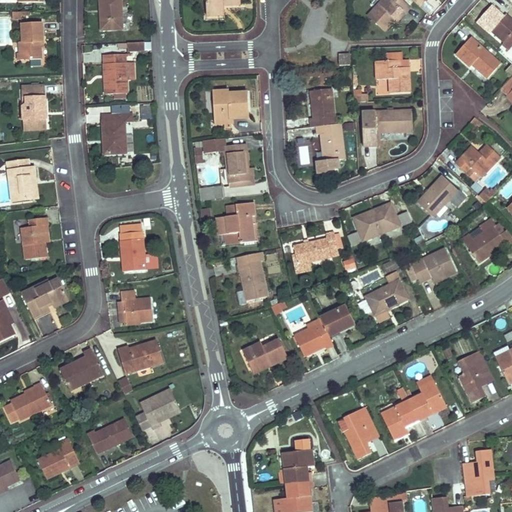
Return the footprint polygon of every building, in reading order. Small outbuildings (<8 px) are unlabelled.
[(99,0),(101,30),(122,29),(121,0),(99,0)] [(240,0),(206,0),(207,16),(220,15),(219,5),(241,4),(240,0)] [(390,0),(391,0),(390,0),(382,0),(368,16),(385,31),(402,12),(404,14),(410,8),(401,0),(390,0)] [(489,34),(491,32),(495,28),(497,30),(494,34),(504,43),(502,45),(509,51),(511,47),(511,20),(506,15),(504,17),(492,6),(477,23),(489,34)] [(402,12),(393,22),(395,24),(404,14),(402,12)] [(42,23),(22,24),(23,42),(20,42),(21,54),(21,60),(41,59),(41,48),(40,42),(43,42),(42,23)] [(470,68),(472,66),(473,64),(475,66),(474,67),(487,79),(501,65),(471,38),(456,55),(470,68)] [(134,43),(134,51),(145,50),(145,42),(134,43)] [(386,54),(386,61),(400,61),(403,60),(402,53),(386,54)] [(126,63),(126,55),(104,56),(106,95),(128,94),(127,79),(135,79),(134,63),(126,63)] [(349,55),(340,55),(341,66),(350,66),(349,55)] [(411,93),(409,68),(400,68),(400,61),(386,61),(376,62),(377,80),(389,79),(390,94),(411,93)] [(507,97),(511,91),(511,78),(500,91),(507,97)] [(23,121),(47,120),(46,96),(43,96),(43,86),(22,87),(23,121)] [(311,119),(312,128),(317,127),(336,125),(331,89),(311,92),(314,119),(311,119)] [(361,90),(353,90),(354,103),(360,103),(360,102),(368,102),(367,95),(361,95),(361,90)] [(213,92),(215,124),(226,124),(226,119),(249,118),(248,93),(229,94),(229,91),(213,92)] [(141,106),(141,114),(154,113),(153,105),(141,106)] [(363,147),(377,146),(377,141),(376,133),(381,133),(412,132),(411,111),(393,111),(388,112),(362,113),(363,147)] [(102,116),(104,140),(108,140),(109,154),(126,153),(125,123),(132,122),(132,114),(102,116)] [(226,119),(226,124),(226,130),(232,129),(232,125),(234,125),(234,119),(226,119)] [(47,130),(47,120),(23,121),(24,131),(47,130)] [(345,159),(341,124),(336,125),(317,127),(318,135),(321,134),(324,161),(317,162),(318,174),(326,173),(329,171),(334,170),(334,169),(333,167),(339,166),(338,160),(345,159)] [(225,147),(224,139),(204,141),(205,154),(221,152),(221,156),(226,156),(229,184),(250,181),(249,170),(246,144),(225,147)] [(480,154),(472,147),(456,164),(465,174),(466,173),(475,182),(480,177),(481,178),(501,158),(488,145),(480,154)] [(301,165),(310,164),(308,146),(299,147),(301,165)] [(35,168),(30,169),(29,161),(8,163),(13,202),(33,199),(31,179),(36,178),(35,168)] [(250,181),(229,184),(229,187),(254,185),(253,170),(249,170),(250,181)] [(433,218),(450,200),(458,190),(443,176),(417,203),(433,218)] [(201,202),(223,199),(222,186),(199,189),(201,202)] [(487,189),(479,197),(486,203),(497,192),(495,189),(493,191),(492,190),(490,193),(487,189)] [(458,190),(450,200),(457,207),(466,198),(458,190)] [(220,235),(221,235),(224,235),(225,243),(225,246),(244,243),(254,242),(252,224),(248,224),(247,217),(251,217),(255,216),(254,203),(227,206),(229,217),(218,218),(220,235)] [(372,211),(382,234),(400,227),(391,204),(372,211)] [(204,224),(211,223),(209,209),(202,210),(204,224)] [(363,242),(382,234),(372,211),(354,218),(363,242)] [(404,226),(411,223),(406,213),(400,215),(404,226)] [(48,225),(48,218),(30,220),(31,227),(22,228),(26,260),(46,257),(43,226),(48,225)] [(462,239),(476,260),(489,251),(492,254),(505,244),(508,247),(511,244),(511,238),(506,231),(504,232),(499,235),(494,227),(496,226),(491,219),(462,239)] [(31,227),(30,220),(21,221),(22,228),(31,227)] [(121,234),(142,232),(142,224),(120,226),(121,234)] [(499,235),(504,232),(498,224),(496,226),(494,227),(499,235)] [(142,232),(121,234),(123,258),(127,258),(128,272),(146,270),(142,232)] [(296,274),(311,271),(309,263),(332,258),(332,257),(339,255),(338,249),(335,235),(334,233),(326,235),(327,239),(294,246),(295,255),(292,255),(296,274)] [(335,235),(338,249),(343,248),(340,233),(335,235)] [(349,236),(353,246),(360,244),(356,233),(349,236)] [(445,249),(412,266),(418,279),(420,283),(431,277),(434,283),(456,272),(445,249)] [(489,251),(476,260),(479,263),(492,254),(489,251)] [(263,261),(261,252),(237,257),(245,291),(247,301),(268,297),(260,261),(263,261)] [(391,271),(401,266),(396,257),(390,260),(391,262),(387,264),(391,271)] [(356,266),(354,259),(344,262),(347,270),(356,266)] [(418,279),(412,266),(411,264),(405,267),(412,282),(418,279)] [(399,280),(400,282),(402,281),(397,271),(393,273),(397,281),(399,280)] [(390,285),(397,281),(393,273),(386,277),(390,285)] [(0,280),(0,295),(9,291),(3,279),(0,280)] [(22,294),(34,318),(50,310),(47,304),(51,302),(53,304),(67,297),(58,279),(50,283),(49,281),(22,294)] [(408,299),(400,282),(399,280),(397,281),(390,285),(366,297),(367,300),(373,311),(379,322),(390,317),(387,310),(408,299)] [(136,300),(135,291),(121,292),(122,302),(125,302),(126,323),(141,322),(153,321),(151,299),(136,300)] [(248,304),(245,291),(239,292),(241,305),(248,304)] [(67,297),(53,304),(54,307),(69,300),(67,297)] [(373,311),(367,300),(358,304),(363,313),(365,315),(373,311)] [(0,342),(15,335),(10,325),(3,310),(7,309),(3,301),(0,302),(0,342)] [(274,314),(287,309),(285,302),(272,306),(274,314)] [(346,306),(320,318),(323,323),(330,337),(355,325),(346,306)] [(3,310),(10,325),(14,323),(7,309),(3,310)] [(309,330),(323,323),(320,318),(306,325),(309,330)] [(226,319),(219,321),(221,329),(228,327),(226,319)] [(326,348),(333,344),(330,337),(323,323),(309,330),(295,336),(304,356),(325,346),(326,348)] [(243,352),(251,369),(269,361),(272,366),(288,358),(280,340),(264,348),(261,343),(243,352)] [(126,374),(163,362),(157,341),(129,349),(129,347),(118,350),(126,374)] [(493,353),(497,360),(511,353),(510,350),(508,346),(493,353)] [(511,349),(510,350),(511,353),(497,360),(499,365),(506,379),(508,383),(511,380),(511,349)] [(84,354),(86,358),(87,360),(77,365),(75,363),(60,370),(68,386),(78,381),(81,386),(104,374),(92,350),(84,354)] [(468,372),(465,374),(459,377),(472,404),(486,397),(481,387),(480,384),(493,378),(480,351),(459,362),(462,369),(465,367),(468,372)] [(269,361),(251,369),(254,374),(272,366),(269,361)] [(506,379),(499,365),(496,367),(503,380),(506,379)] [(416,382),(420,390),(435,383),(431,375),(416,382)] [(127,378),(119,383),(125,395),(133,391),(127,378)] [(494,381),(493,378),(480,384),(481,387),(494,381)] [(70,391),(81,386),(78,381),(68,386),(70,391)] [(34,386),(34,387),(36,390),(11,402),(12,404),(4,408),(12,422),(19,418),(20,421),(52,405),(41,383),(34,386)] [(422,394),(409,400),(419,422),(433,415),(432,412),(446,405),(435,383),(420,390),(422,394)] [(403,403),(409,400),(403,388),(397,390),(403,403)] [(145,414),(136,418),(142,431),(152,426),(160,422),(158,419),(180,409),(170,389),(140,404),(145,414)] [(403,403),(395,407),(396,409),(382,416),(394,439),(408,432),(407,428),(419,422),(409,400),(403,403)] [(447,408),(446,405),(432,412),(433,415),(447,408)] [(381,414),(382,416),(396,409),(395,407),(381,414)] [(365,440),(378,434),(365,408),(344,418),(348,425),(351,423),(354,429),(350,430),(345,433),(358,460),(372,453),(367,444),(365,440)] [(158,419),(160,422),(181,412),(180,409),(158,419)] [(98,455),(133,438),(124,419),(96,433),(95,431),(88,434),(98,455)] [(410,434),(408,432),(394,439),(395,442),(410,434)] [(367,444),(380,437),(378,434),(365,440),(367,444)] [(61,449),(38,460),(47,479),(80,464),(68,439),(58,444),(61,449)] [(284,469),(284,473),(286,484),(309,481),(309,473),(308,467),(312,466),(310,450),(285,453),(287,469),(284,469)] [(476,452),(477,462),(477,466),(463,468),(466,497),(490,494),(489,487),(485,487),(484,481),(488,481),(494,480),(491,450),(476,452)] [(11,461),(0,466),(0,490),(7,487),(20,480),(11,461)] [(287,498),(283,499),(284,511),(310,511),(308,497),(311,496),(310,489),(309,481),(286,484),(287,498)] [(404,511),(402,495),(373,498),(374,511),(404,511)] [(463,511),(463,509),(448,511),(448,507),(447,497),(431,499),(433,511),(463,511)] [(275,511),(284,511),(283,499),(274,500),(275,511)]
